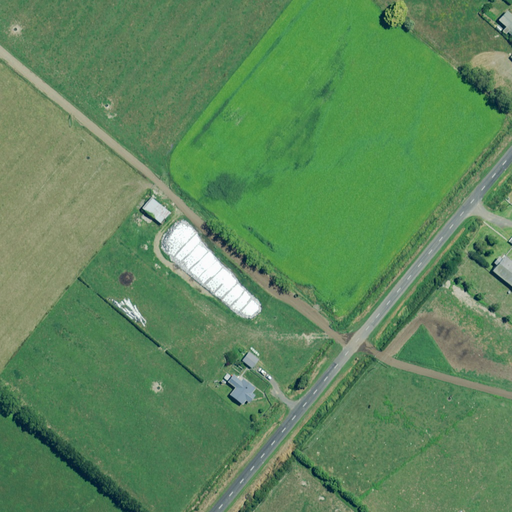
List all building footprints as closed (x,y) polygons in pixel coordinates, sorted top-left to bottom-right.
[(511,16),(507,11),(498,20),(505,27),(501,32),(505,35),(508,32),(511,36),(511,34),(511,16)] [(169,213),(152,199),(143,210),(160,224),(169,213)] [(503,259),(499,256),(493,263),(496,266),(492,271),(511,287),(511,263),(505,257),(503,259)] [(258,360),(248,352),(241,361),(251,368),(258,360)] [(231,376),(227,373),(222,378),(227,381),(231,376)] [(240,381),(232,375),(227,382),(235,388),(229,395),(242,405),(245,401),(249,403),(254,396),(251,393),(254,389),(242,379),(240,381)]
